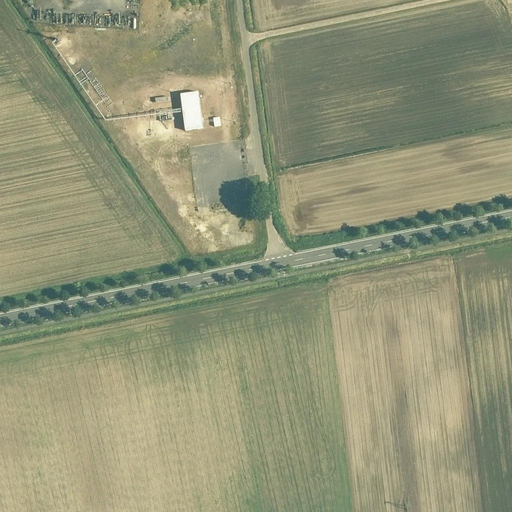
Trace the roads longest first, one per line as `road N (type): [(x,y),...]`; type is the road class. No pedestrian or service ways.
road 1 (tertiary): [(0,319),(275,263)]
road 2 (residential): [(238,0),(275,263)]
road 3 (tertiary): [(275,263),(511,215)]
